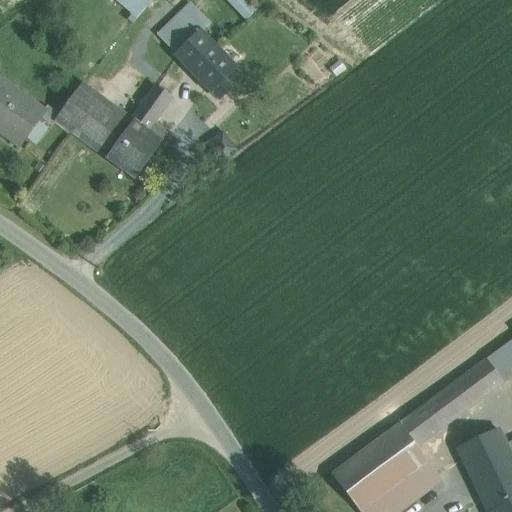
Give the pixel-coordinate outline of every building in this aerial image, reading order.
[(153,0),(116,0),(138,18),(153,0)] [(257,12),(245,0),(229,0),(248,20),(257,12)] [(191,5),(182,14),(200,33),(201,33),(210,25),(191,5)] [(182,14),(158,37),(177,56),(200,33),(182,14)] [(201,33),(200,33),(177,56),(211,92),(212,91),(224,80),(235,69),(201,33)] [(45,112),(0,79),(0,132),(20,146),(45,112)] [(224,80),(212,91),(219,99),(231,87),(224,80)] [(131,121),(83,86),(57,122),(108,159),(134,123),(131,121)] [(156,86),(131,121),(134,123),(148,133),(155,123),(173,99),(156,86)] [(148,133),(134,123),(108,159),(135,179),(161,143),(161,142),(148,133)] [(168,132),(155,123),(148,133),(161,142),(168,132)] [(223,134),(209,145),(222,162),(237,151),(223,134)] [(511,340),(399,425),(417,448),(511,377),(511,340)] [(417,448),(399,425),(332,475),(360,511),(363,511),(367,509),(406,480),(428,463),(417,448)] [(511,457),(499,430),(458,450),(488,511),(511,499),(511,457)] [(428,463),(406,480),(419,497),(442,481),(428,463)] [(406,480),(374,504),(380,511),(399,511),(419,497),(406,480)] [(511,511),(511,499),(488,511),(511,511)]
